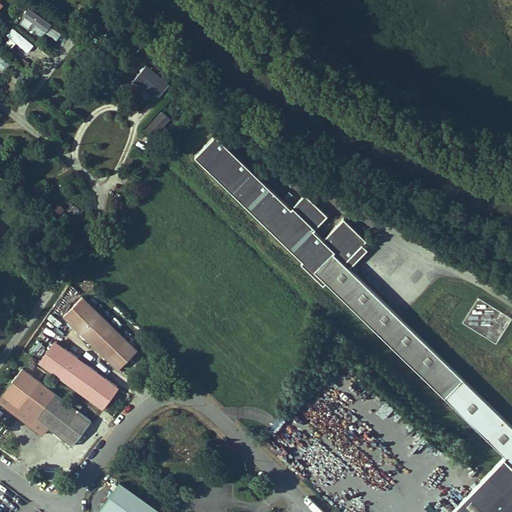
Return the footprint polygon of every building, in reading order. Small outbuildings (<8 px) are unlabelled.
[(16,21),(40,39),(52,23),(28,5),(16,21)] [(55,50),(66,37),(52,25),(45,34),(50,38),(46,43),(55,50)] [(5,38),(27,54),(34,43),(12,27),(5,38)] [(0,67),(4,70),(10,61),(0,54),(0,67)] [(133,79),(157,99),(170,82),(146,63),(133,79)] [(154,139),(171,117),(161,109),(143,131),(154,139)] [(270,224),(289,205),(216,134),(196,154),(268,223),(270,224)] [(511,428),(434,357),(344,263),(367,240),(343,217),(322,239),(313,230),(327,216),(306,193),(291,207),(289,205),(270,224),(280,235),(304,259),(302,261),(325,282),(327,281),(414,364),(507,453),(491,471),(511,494),(511,428)] [(52,210),(61,215),(65,207),(56,203),(52,210)] [(117,365),(136,346),(82,293),(63,312),(117,365)] [(103,408),(120,385),(54,338),(38,362),(103,408)] [(91,421),(22,367),(1,393),(18,406),(14,412),(42,433),(47,426),(71,445),(91,421)] [(18,406),(1,393),(0,395),(0,400),(14,412),(18,406)] [(365,448),(373,440),(365,432),(357,440),(365,448)] [(196,463),(196,449),(188,449),(188,442),(158,442),(158,463),(196,463)] [(455,508),(458,511),(511,511),(511,494),(491,471),(455,508)]
